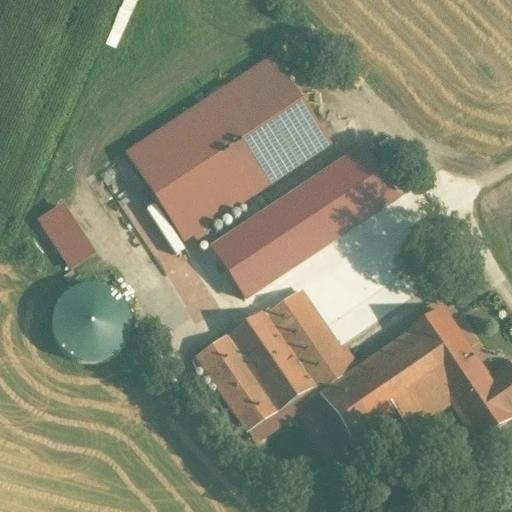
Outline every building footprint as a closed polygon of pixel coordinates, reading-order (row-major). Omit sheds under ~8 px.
[(333,129),(280,46),(130,142),(183,225),(333,129)] [(368,211),(339,169),(228,243),(257,285),(368,211)] [(142,170),(122,171),(124,197),(144,195),(142,170)] [(40,220),(72,270),(99,253),(67,202),(40,220)] [(159,206),(136,220),(163,263),(186,249),(159,206)] [(109,271),(101,269),(87,270),(70,279),(62,290),(58,301),(58,315),(61,325),(69,336),(78,343),(91,347),(103,347),(116,342),(125,335),(132,324),(136,306),(130,288),(121,277),(109,271)] [(360,346),(310,275),(203,350),(251,419),(325,367),(371,434),(414,403),(425,419),(448,403),(478,446),(511,422),(511,339),(498,349),(451,282),(360,346)]
